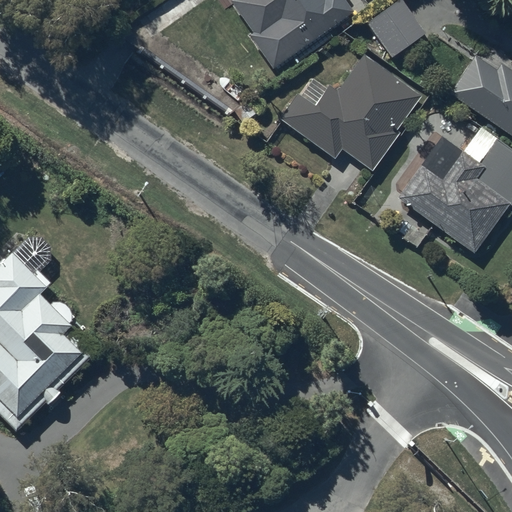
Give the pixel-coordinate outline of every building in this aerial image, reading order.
[(230,0),(252,30),(247,34),(270,66),(350,8),(344,0),(230,0)] [(423,31),(401,0),(391,0),(364,19),(389,55),(423,31)] [(418,93),(361,52),(334,89),(326,83),(324,86),(310,77),(298,93),(295,90),(276,116),(333,156),(340,146),(369,168),(397,130),(393,128),(418,93)] [(472,52),(446,90),(511,134),(511,69),(500,61),(495,68),(472,52)] [(396,195),(407,203),(389,227),(416,245),(433,222),(472,249),(503,205),(506,207),(511,198),(511,147),(480,125),(461,150),(439,134),(396,195)] [(0,256),(0,415),(12,428),(91,349),(65,323),(67,321),(68,320),(68,319),(69,318),(69,317),(69,316),(69,315),(69,314),(69,313),(69,311),(69,310),(69,309),(68,308),(68,307),(67,306),(67,305),(66,304),(65,304),(65,303),(64,302),(63,301),(62,301),(61,300),(60,300),(59,300),(58,299),(57,299),(56,299),(55,299),(54,299),(52,299),(51,299),(50,300),(49,300),(48,301),(47,301),(36,290),(48,278),(37,268),(47,258),(48,257),(49,255),(50,254),(50,253),(51,252),(51,250),(51,249),(52,247),(52,246),(51,245),(51,243),(51,242),(50,241),(50,239),(49,238),(48,237),(47,236),(46,235),(45,234),(44,233),(43,233),(42,232),(40,231),(39,231),(38,231),(36,231),(35,231),(34,231),(32,231),(31,231),(29,232),(28,232),(27,233),(26,234),(25,235),(10,249),(8,248),(0,256)]
